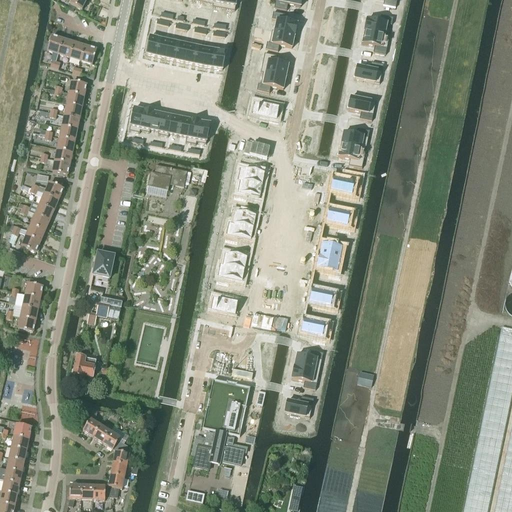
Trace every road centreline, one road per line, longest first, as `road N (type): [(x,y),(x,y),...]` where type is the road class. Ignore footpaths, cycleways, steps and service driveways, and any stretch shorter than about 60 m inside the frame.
road 1 (residential): [(169,511),(201,353),(236,349),(252,335),(320,0)]
road 2 (tertiary): [(46,511),(58,444),(52,348),(111,77)]
